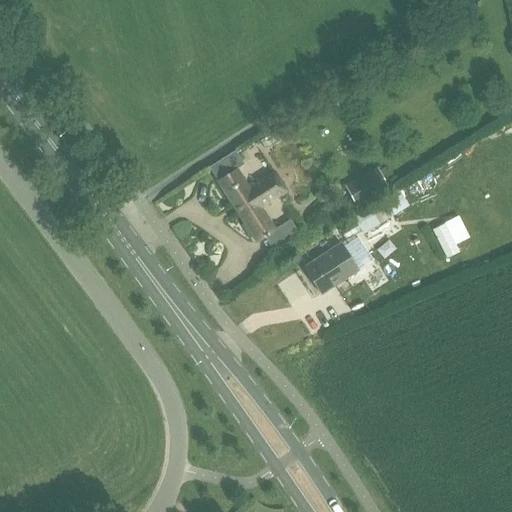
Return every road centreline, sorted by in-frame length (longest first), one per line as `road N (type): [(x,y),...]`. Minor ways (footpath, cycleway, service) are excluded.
road 1 (unclassified): [(0,161),(152,365),(174,409),(176,469),(156,511)]
road 2 (primary): [(337,511),(221,351),(109,221)]
road 3 (primary): [(109,221),(306,511)]
road 4 (primary): [(109,221),(0,76)]
